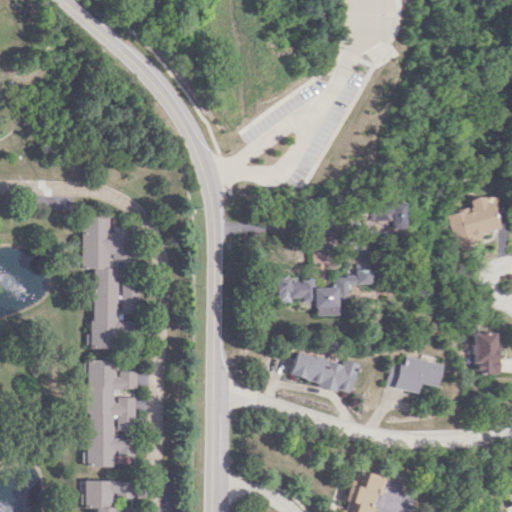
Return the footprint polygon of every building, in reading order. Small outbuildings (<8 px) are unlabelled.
[(440,213),(449,247),(473,240),(471,234),(489,229),(479,194),(461,199),(463,207),(440,213)] [(387,198),(366,198),(366,219),(386,220),(386,225),(398,226),(399,203),(387,202),(387,198)] [(90,347),(116,348),(116,332),(134,333),(134,320),(117,319),(118,267),(108,267),(108,257),(127,257),(127,226),(110,225),(110,215),(81,214),(80,267),(92,268),(90,347)] [(275,276),(276,301),(289,301),(289,297),(300,296),(300,301),(311,301),(311,315),(333,314),(332,300),(343,299),(343,284),(364,283),(364,269),(349,269),(349,275),(330,276),(330,286),(311,286),(311,277),(299,277),(299,281),(289,281),(289,276),(275,276)] [(121,312),(135,312),(136,287),(122,286),(121,312)] [(489,373),(489,331),(466,332),(467,373),(489,373)] [(346,392),(354,363),(339,359),(338,362),(295,351),(289,376),(346,392)] [(434,363),(399,355),(397,365),(385,362),(380,385),(410,392),(412,382),(429,386),(434,363)] [(85,464),(116,464),(116,461),(132,461),(132,438),(113,437),(113,431),(134,431),(134,397),(117,396),(117,400),(112,400),(113,387),(136,388),(136,371),(116,370),(116,359),(85,359),(84,413),(86,413),(85,464)] [(381,477),(362,472),(358,487),(345,483),(341,500),(343,500),(340,511),(368,511),(373,494),(376,495),(381,477)] [(112,511),(113,497),(124,498),(125,480),(81,479),(80,507),(93,507),(93,511),(112,511)]
